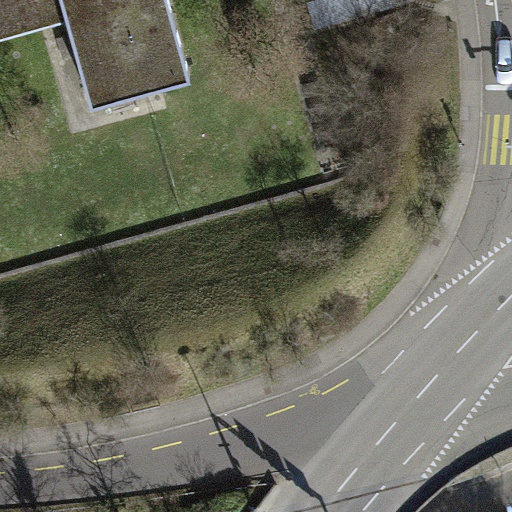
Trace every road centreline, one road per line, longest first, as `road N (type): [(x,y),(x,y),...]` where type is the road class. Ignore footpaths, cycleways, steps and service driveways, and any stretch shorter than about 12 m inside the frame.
road 1 (primary): [(430,378),(272,438),(110,474),(0,483)]
road 2 (tertiary): [(499,0),(511,87),(506,287)]
road 3 (primary): [(430,378),(330,511)]
